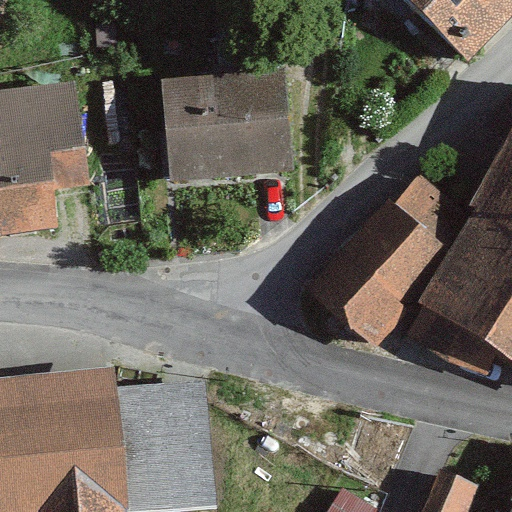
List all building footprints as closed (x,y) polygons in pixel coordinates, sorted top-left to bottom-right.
[(511,0),(409,0),(480,63),(511,27),(511,0)] [(280,65),(162,77),(173,187),(291,175),(280,65)] [(92,76),(0,85),(0,246),(80,239),(75,194),(103,191),(92,76)] [(511,168),(460,264),(437,306),(511,346),(511,168)] [(460,264),(397,206),(324,286),(387,344),(460,264)] [(0,511),(159,511),(220,506),(208,396),(135,403),(132,377),(0,390),(0,511)] [(439,466),(421,511),(466,511),(479,481),(439,466)] [(346,479),(324,511),(376,511),(382,503),(346,479)]
